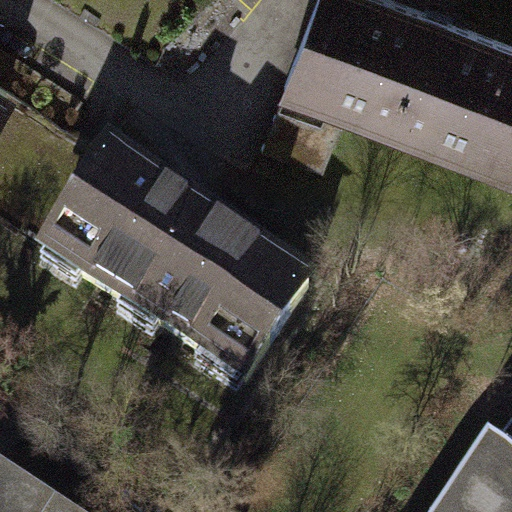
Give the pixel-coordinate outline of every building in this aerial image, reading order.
[(319,0),(283,98),(511,180),(511,62),(337,0),(319,0)] [(0,131),(14,111),(0,101),(0,131)] [(110,165),(39,270),(239,404),(310,299),(110,165)] [(444,511),(511,511),(511,439),(503,454),(489,445),(444,511)] [(0,511),(40,511),(0,485),(0,511)]
